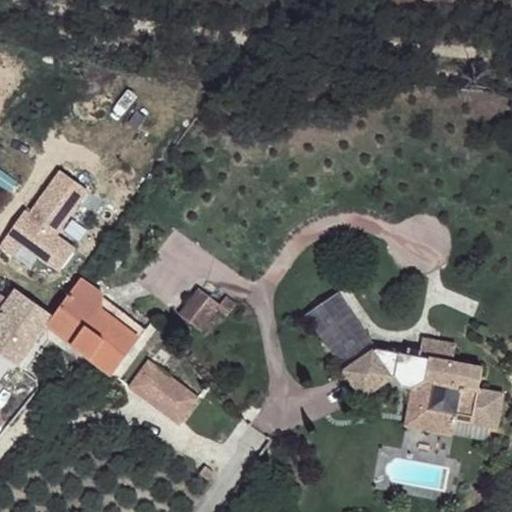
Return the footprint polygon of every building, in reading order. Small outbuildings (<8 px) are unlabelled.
[(0,254),(0,265),(1,266),(12,251),(5,247),(0,254)] [(0,295),(0,360),(15,371),(47,328),(77,284),(66,276),(59,285),(12,251),(1,266),(41,295),(36,303),(11,286),(1,297),(0,295)] [(77,284),(47,328),(113,376),(148,329),(81,279),(77,284)] [(348,285),(314,310),(341,347),(365,312),(359,302),(348,285)] [(201,287),(181,313),(205,332),(223,308),(231,298),(219,287),(212,296),(201,287)] [(376,291),(359,302),(365,312),(378,294),(376,291)] [(378,294),(365,312),(379,330),(391,313),(378,294)] [(231,298),(223,308),(232,315),(240,306),(231,298)] [(365,312),(341,347),(355,366),(379,330),(365,312)] [(391,313),(379,330),(388,342),(404,331),(391,313)] [(379,330),(355,366),(388,342),(379,330)] [(388,342),(355,366),(373,393),(401,374),(407,368),(414,380),(428,382),(427,391),(423,413),(444,416),(443,425),(511,435),(511,389),(494,388),(498,366),(470,364),(472,357),(465,356),(468,344),(432,339),(431,352),(417,351),(415,358),(388,342)] [(142,359),(131,372),(138,378),(154,388),(147,395),(161,405),(163,402),(206,434),(215,423),(177,392),(180,389),(176,385),(142,359)] [(138,378),(130,389),(144,400),(147,395),(154,388),(138,378)] [(423,413),(421,423),(443,425),(444,416),(423,413)] [(255,470),(249,476),(269,490),(278,477),(265,468),(259,474),(255,470)]
